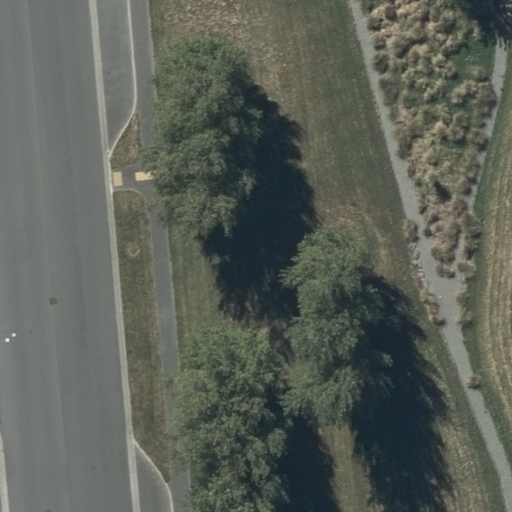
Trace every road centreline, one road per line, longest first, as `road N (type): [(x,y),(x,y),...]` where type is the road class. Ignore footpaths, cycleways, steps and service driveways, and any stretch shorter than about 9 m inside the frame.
road 1 (tertiary): [(27,0),(54,301)]
road 2 (tertiary): [(54,301),(72,511)]
